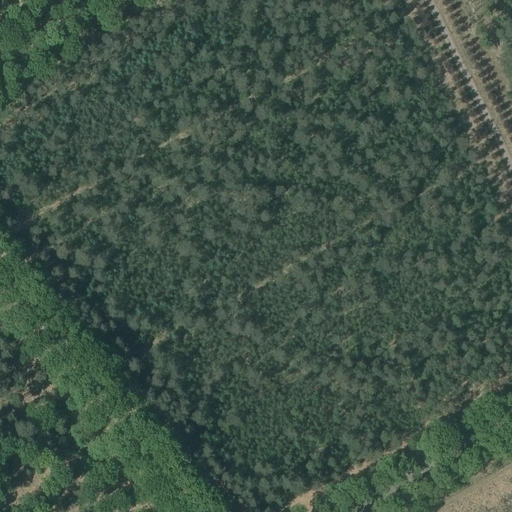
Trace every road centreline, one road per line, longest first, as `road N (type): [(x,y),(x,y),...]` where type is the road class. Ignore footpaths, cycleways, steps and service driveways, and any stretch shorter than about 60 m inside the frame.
road 1 (track): [(0,264),(199,511)]
road 2 (track): [(511,167),(427,0)]
road 3 (unclassified): [(364,511),(511,427)]
